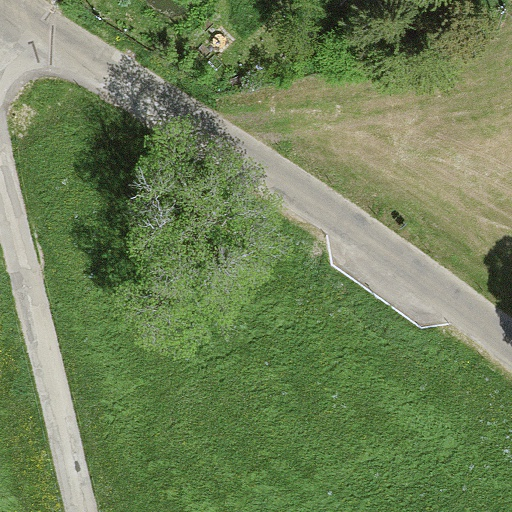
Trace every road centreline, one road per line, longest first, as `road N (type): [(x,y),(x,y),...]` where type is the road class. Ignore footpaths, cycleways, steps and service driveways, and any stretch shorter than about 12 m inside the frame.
road 1 (unclassified): [(511,356),(393,263),(190,136),(6,0)]
road 2 (track): [(190,136),(511,63)]
road 3 (residential): [(0,216),(74,511)]
